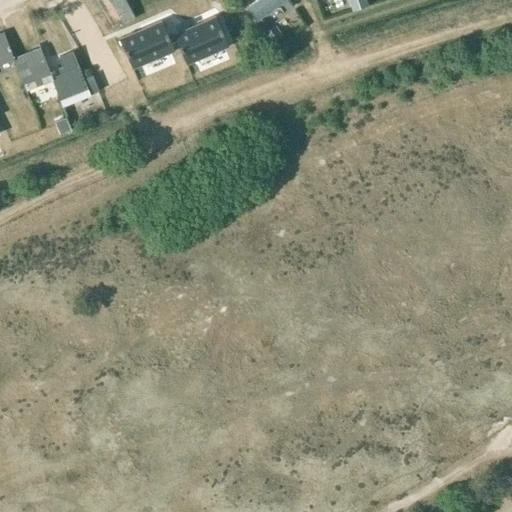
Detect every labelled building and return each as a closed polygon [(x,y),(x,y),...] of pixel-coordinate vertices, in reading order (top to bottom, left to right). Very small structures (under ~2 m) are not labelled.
[(108,0),(122,24),(134,17),(124,0),(108,0)] [(255,22),(285,0),(256,0),(245,8),(255,22)] [(367,6),(364,0),(346,0),(350,11),(367,6)] [(177,31),(173,33),(186,63),(190,61),(189,58),(222,44),(223,47),(228,45),(219,25),(218,26),(216,19),(215,15),(194,24),(177,32),(177,31)] [(123,36),(119,37),(132,67),(136,66),(134,62),(168,48),(169,51),(174,50),(165,29),(164,30),(161,23),(162,23),(161,19),(140,28),(140,29),(123,36)] [(270,43),(281,35),(274,25),(263,33),(270,43)] [(0,62),(13,58),(4,36),(0,37),(0,62)] [(39,48),(13,58),(23,84),(50,74),(39,48)] [(60,75),(50,79),(61,106),(88,95),(98,91),(91,74),(82,78),(78,68),(73,51),(58,56),(62,66),(57,68),(60,75)] [(68,116),(54,121),(58,130),(71,125),(68,116)]
